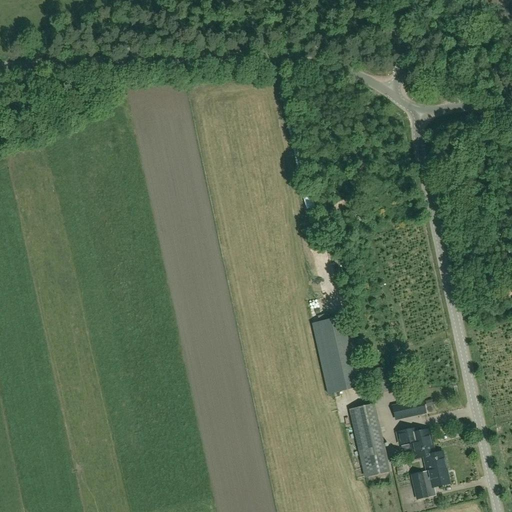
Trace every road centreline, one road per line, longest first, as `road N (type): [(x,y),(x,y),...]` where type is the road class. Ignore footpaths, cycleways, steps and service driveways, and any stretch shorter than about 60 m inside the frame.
road 1 (tertiary): [(497,511),(418,142),(421,110)]
road 2 (unclassified): [(0,69),(280,57),(358,76),(389,93)]
